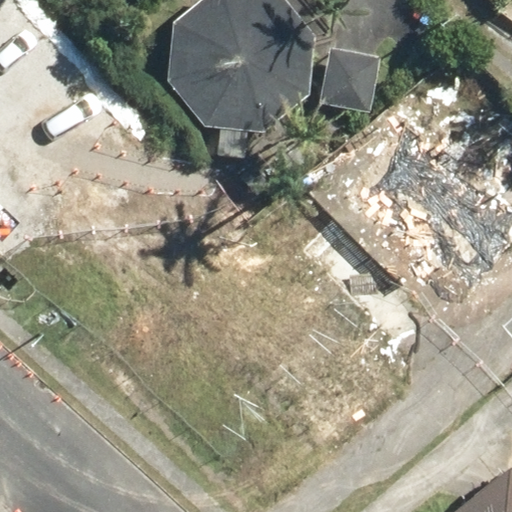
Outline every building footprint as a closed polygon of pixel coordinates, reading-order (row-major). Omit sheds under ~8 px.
[(296,0),(204,0),(183,18),(177,79),(209,120),(268,125),(316,93),(322,24),(296,0)] [(382,52),(337,51),(336,102),(381,104),(382,52)] [(511,174),(418,101),(347,191),(487,302),(511,269),(511,174)] [(58,246),(65,228),(114,248),(145,173),(72,143),(41,218),(34,236),(58,246)] [(441,315),(337,217),(312,244),(296,229),(216,312),(258,351),(251,358),(303,408),(310,401),(352,441),(428,360),(412,345),(441,315)] [(511,511),(511,471),(463,511),(511,511)]
